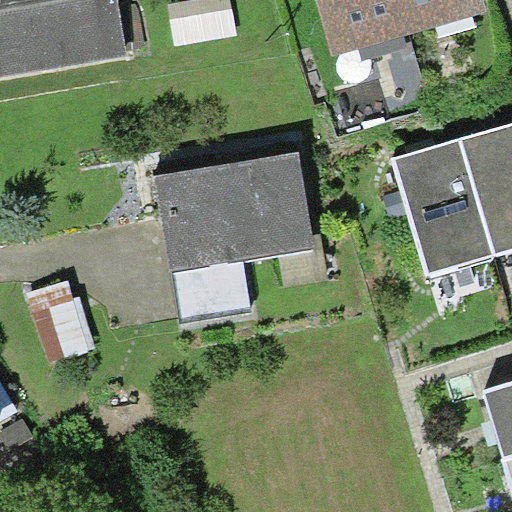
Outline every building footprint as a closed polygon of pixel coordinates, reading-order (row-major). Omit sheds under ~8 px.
[(117,0),(0,0),(0,82),(127,61),(117,0)] [(488,13),(483,0),(318,0),(336,59),(488,13)] [(511,133),(390,168),(422,279),(511,253),(511,133)] [(289,167),(150,188),(171,324),(244,313),(237,267),(303,258),(289,167)] [(26,300),(44,358),(92,344),(73,285),(26,300)] [(511,387),(485,395),(504,459),(511,457),(511,387)]
